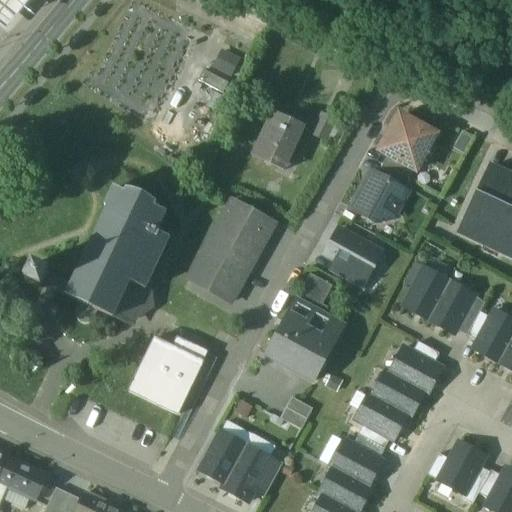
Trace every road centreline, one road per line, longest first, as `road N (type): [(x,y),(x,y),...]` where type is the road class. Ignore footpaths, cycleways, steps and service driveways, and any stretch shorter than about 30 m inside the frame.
road 1 (residential): [(162,497),(396,78)]
road 2 (residential): [(389,511),(448,406),(511,442)]
road 3 (residential): [(228,0),(396,78)]
road 4 (residential): [(0,417),(162,497)]
road 5 (residential): [(396,78),(511,134)]
